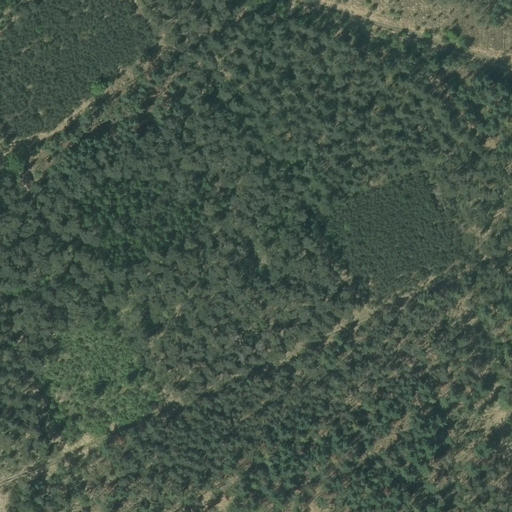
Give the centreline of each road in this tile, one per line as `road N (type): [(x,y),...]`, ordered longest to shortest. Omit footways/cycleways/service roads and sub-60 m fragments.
road 1 (track): [(0,480),(366,311)]
road 2 (track): [(303,0),(511,65)]
road 3 (track): [(366,311),(511,247)]
